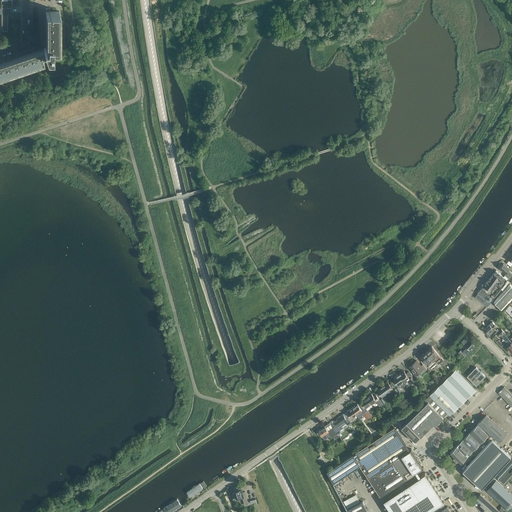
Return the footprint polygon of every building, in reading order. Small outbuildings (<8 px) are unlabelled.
[(2,5),(2,8),(2,14),(8,14),(11,14),(11,8),(8,8),(8,5),(2,5)] [(16,57),(0,62),(0,76),(16,71),(44,62),(42,56),(46,55),(47,56),(52,56),(53,47),(59,48),(59,11),(46,11),(46,47),(36,45),(36,50),(16,57)] [(510,268),(503,263),(499,268),(506,273),(504,275),(505,276),(506,276),(508,277),(511,272),(509,270),(510,268)] [(490,291),(499,279),(501,281),(504,277),(503,277),(495,271),(488,280),(487,279),(485,282),(486,283),(485,284),(484,285),(483,284),(477,293),(478,293),(475,297),(485,304),(488,300),(489,300),(490,300),(492,299),(491,297),(492,297),(494,294),(490,291)] [(495,301),(503,308),(511,298),(511,286),(510,284),(495,301)] [(494,324),(492,322),(484,330),(488,333),(491,336),(496,330),(493,328),(492,327),(494,324)] [(511,342),(511,343),(508,341),(510,339),(506,335),(503,338),(506,342),(505,343),(508,346),(509,345),(511,348),(511,342)] [(466,337),(462,341),(463,343),(464,344),(467,347),(463,351),(467,354),(472,349),(471,348),(474,344),(475,344),(471,339),(469,341),(466,337)] [(508,346),(505,343),(503,345),(499,340),(496,342),(501,347),(503,345),(511,353),(511,348),(509,345),(508,346)] [(443,360),(432,346),(430,348),(430,349),(427,351),(438,364),(443,360)] [(491,354),(483,347),(477,354),(485,361),(491,354)] [(438,364),(427,351),(424,354),(424,353),(421,355),(422,356),(421,356),(432,369),(438,364)] [(408,367),(416,375),(417,377),(427,368),(423,364),(421,365),(416,360),(408,367)] [(492,371),(499,365),(496,361),(492,364),(491,363),(487,366),(492,371)] [(467,376),(472,381),(476,385),(485,376),(481,372),(482,372),(480,371),(476,367),(467,376)] [(455,369),(430,395),(450,415),(475,389),(455,369)] [(401,373),(398,375),(403,381),(408,377),(404,371),(403,371),(402,370),(401,371),(401,373)] [(403,381),(398,375),(393,378),(395,381),(392,383),(398,392),(401,390),(399,387),(401,386),(399,384),(403,381)] [(388,382),(382,386),(387,392),(391,389),(393,392),(394,391),(396,394),(398,392),(392,383),(390,384),(388,382)] [(383,395),(387,392),(382,386),(377,390),(379,393),(376,395),(383,403),(385,406),(386,407),(389,405),(386,402),(386,401),(384,399),(384,398),(385,397),(383,395)] [(511,394),(504,387),(498,393),(511,407),(511,394)] [(383,403),(376,395),(375,394),(373,396),(372,394),(366,398),(371,404),(376,400),(379,406),(383,403)] [(447,412),(430,395),(399,425),(414,441),(416,441),(433,424),(434,426),(443,417),(447,412)] [(363,404),(361,405),(368,416),(371,414),(366,407),(371,404),(366,398),(361,401),(363,404)] [(358,404),(352,408),(356,414),(358,416),(360,419),(365,415),(366,417),(368,416),(361,405),(359,406),(358,404)] [(356,414),(352,408),(346,412),(349,416),(348,417),(351,422),(356,418),(354,415),(356,414)] [(412,408),(403,415),(405,416),(409,413),(413,409),(412,408)] [(343,414),(339,417),(336,419),(337,420),(334,422),(336,425),(333,427),(340,436),(342,439),(348,435),(348,434),(354,429),(350,422),(351,422),(348,417),(345,418),(343,414)] [(499,442),(507,433),(485,414),(477,423),(499,442)] [(330,423),(319,431),(325,440),(329,436),(331,437),(333,436),(335,440),(340,436),(333,427),(330,423)] [(461,463),(488,435),(477,425),(450,452),(461,463)] [(353,454),(327,471),(333,483),(360,465),(368,478),(410,450),(400,435),(398,437),(392,428),(353,454)] [(462,472),(481,489),(511,457),(492,440),(462,472)] [(347,447),(351,452),(356,448),(352,443),(347,447)] [(410,450),(368,478),(378,493),(380,496),(415,473),(418,471),(424,467),(423,467),(421,463),(420,462),(418,459),(418,458),(417,458),(415,454),(414,453),(412,449),(411,449),(410,450)] [(503,484),(511,474),(511,462),(498,479),(503,484)] [(386,499),(383,500),(390,511),(428,511),(440,504),(440,505),(444,502),(444,501),(443,501),(441,497),(441,496),(440,496),(438,493),(438,492),(437,492),(435,488),(434,487),(432,483),(431,482),(428,479),(429,478),(428,477),(428,478),(425,474),(426,474),(425,473),(421,475),(411,482),(410,483),(405,486),(405,487),(404,486),(404,487),(400,489),(391,495),(388,498),(388,497),(387,498),(386,499)] [(184,490),(191,501),(209,488),(203,478),(184,490)] [(344,478),(334,483),(338,491),(348,486),(344,478)] [(508,505),(511,500),(511,495),(496,481),(487,490),(495,498),(505,508),(508,505)] [(237,488),(234,488),(235,492),(232,493),(234,499),(236,498),(237,498),(242,497),(244,501),(245,505),(248,504),(245,491),(243,492),(241,486),(236,487),(237,488)] [(485,498),(480,494),(476,498),(481,503),(481,502),(485,498)] [(162,506),(165,511),(173,511),(184,505),(177,496),(162,506)] [(489,501),(485,498),(481,502),(481,503),(480,504),(485,508),(490,502),(489,501)] [(347,509),(348,511),(368,511),(365,506),(363,501),(362,501),(347,509)] [(492,511),(496,508),(490,503),(490,502),(485,508),(484,509),(486,511),(492,511)]
